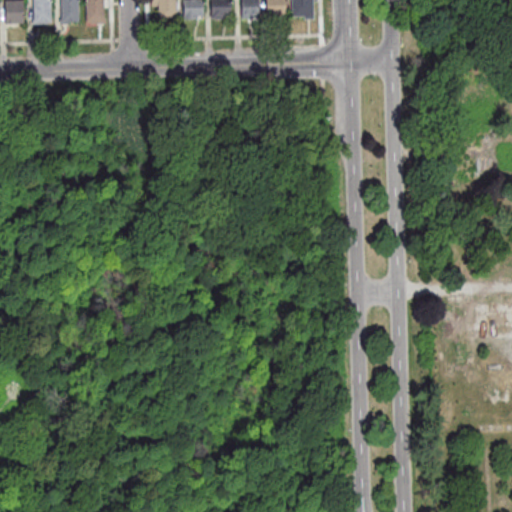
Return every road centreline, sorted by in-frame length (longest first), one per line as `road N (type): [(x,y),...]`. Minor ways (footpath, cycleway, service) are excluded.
road 1 (secondary): [(403,511),(389,0)]
road 2 (secondary): [(347,0),(360,511)]
road 3 (tertiary): [(349,63),(0,69)]
